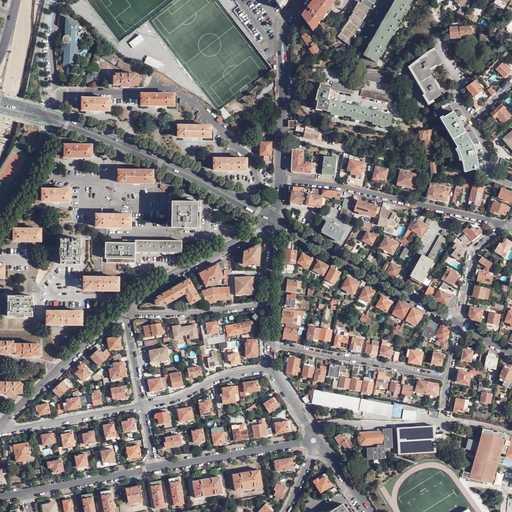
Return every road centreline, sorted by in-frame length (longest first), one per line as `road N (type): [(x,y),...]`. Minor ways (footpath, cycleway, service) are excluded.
road 1 (tertiary): [(53,119),(168,165),(273,220)]
road 2 (residential): [(280,180),(349,188),(504,226)]
road 3 (tertiary): [(273,220),(457,325)]
road 4 (residential): [(300,0),(283,33),(280,180)]
road 5 (residential): [(447,377),(269,344)]
road 6 (residential): [(273,220),(122,310)]
road 7 (residential): [(154,467),(316,439)]
road 8 (residential): [(122,310),(4,420)]
road 9 (residential): [(122,310),(268,304)]
road 10 (residential): [(0,424),(17,428),(142,406)]
road 11 (residential): [(142,406),(271,367)]
road 12 (residential): [(26,492),(154,467)]
road 13 (unknown): [(282,134),(406,163)]
